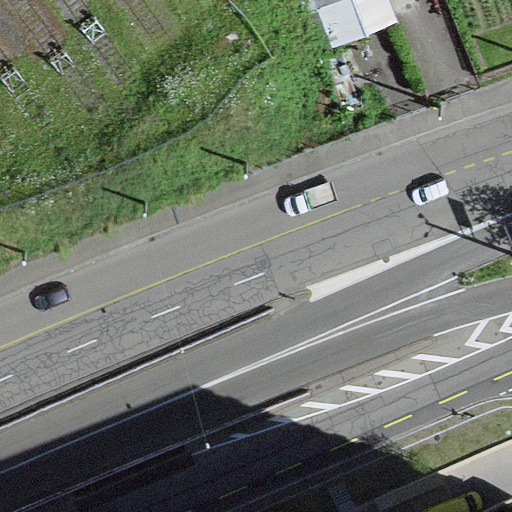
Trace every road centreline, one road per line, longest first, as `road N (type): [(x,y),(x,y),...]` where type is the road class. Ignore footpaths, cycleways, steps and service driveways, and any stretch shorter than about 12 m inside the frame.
road 1 (secondary): [(492,211),(293,252),(0,365)]
road 2 (secondary): [(140,511),(504,362)]
road 3 (secondary): [(0,473),(300,346)]
road 4 (secondary): [(492,211),(300,346)]
road 5 (secondary): [(300,346),(511,295)]
